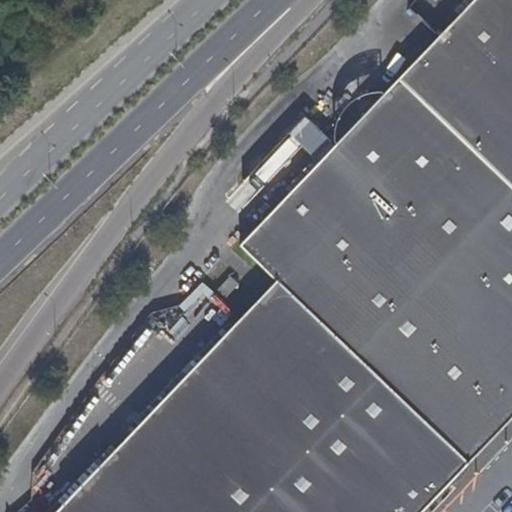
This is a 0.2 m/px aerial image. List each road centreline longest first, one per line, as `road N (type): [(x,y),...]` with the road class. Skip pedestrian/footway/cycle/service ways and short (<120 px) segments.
road 1 (primary): [(0,383),(77,272),(295,0)]
road 2 (primary): [(0,263),(273,0)]
road 3 (primary): [(206,0),(50,145)]
